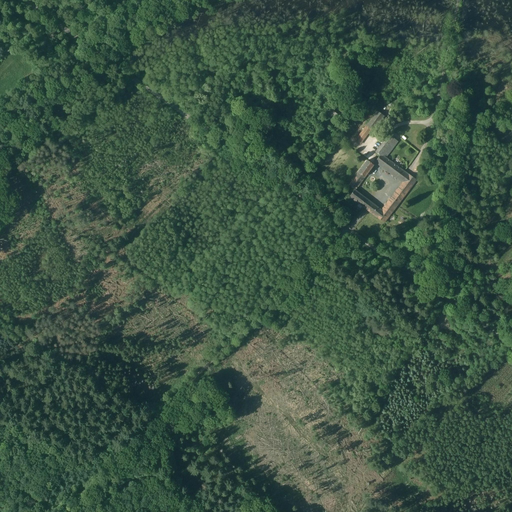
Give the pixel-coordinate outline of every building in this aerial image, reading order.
[(329,116),(327,119),(334,125),(335,125),(341,118),(331,110),(327,115),(329,116)] [(378,111),(371,120),(377,125),(384,116),(378,111)] [(377,125),(371,120),(356,140),(360,143),(371,129),(373,131),(377,125)] [(389,135),(376,153),(380,156),(381,154),(385,158),(397,141),(389,135)] [(385,158),(381,154),(380,156),(375,162),(385,169),(391,162),(385,158)] [(367,160),(358,172),(365,177),(374,165),(367,160)] [(405,172),(391,162),(385,169),(399,180),(405,172)] [(365,177),(358,172),(348,185),(355,190),(365,177)] [(405,172),(399,180),(401,181),(403,182),(403,183),(409,175),(407,174),(405,172)] [(409,175),(403,183),(403,182),(403,183),(398,189),(405,194),(416,180),(409,175)] [(372,203),(370,201),(365,208),(366,210),(384,223),(405,194),(398,189),(382,210),(381,210),(372,203)] [(351,194),(349,197),(358,203),(364,196),(355,190),(351,194)] [(364,196),(358,203),(365,208),(370,201),(364,196)]
